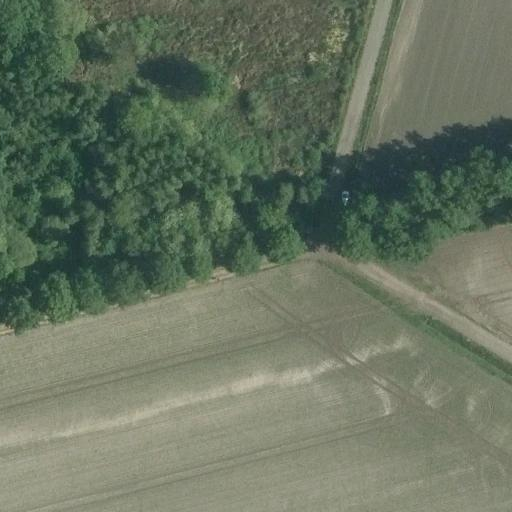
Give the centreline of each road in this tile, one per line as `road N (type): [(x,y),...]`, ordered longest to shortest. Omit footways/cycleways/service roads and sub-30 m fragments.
road 1 (track): [(0,330),(329,245)]
road 2 (track): [(329,245),(383,0)]
road 3 (track): [(329,245),(511,355)]
